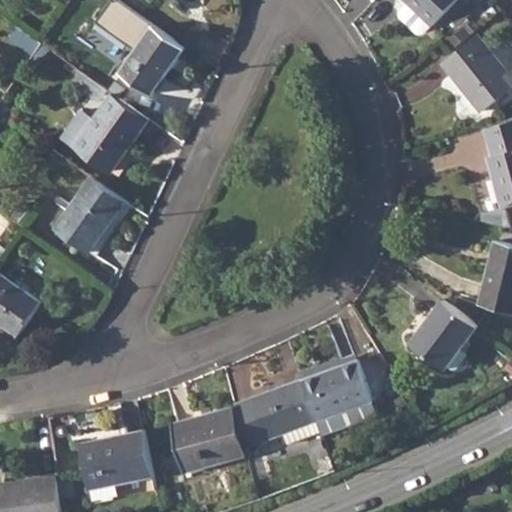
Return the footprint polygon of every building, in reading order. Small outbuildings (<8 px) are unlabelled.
[(455,0),(408,0),(409,1),(401,9),(402,14),(419,31),(424,31),(432,23),(434,24),(455,0)] [(187,46),(155,24),(123,71),(154,92),(187,46)] [(511,76),(477,33),(445,60),(484,108),(511,86),(511,76)] [(64,135),(113,169),(150,117),(114,92),(95,118),(83,109),(64,135)] [(511,118),(485,126),(493,153),(489,155),(503,205),(511,202),(511,118)] [(127,198),(93,174),(57,226),(90,250),(127,198)] [(511,242),(496,238),(481,301),(511,308),(511,242)] [(0,270),(0,320),(20,334),(43,300),(0,270)] [(479,322),(445,296),(413,340),(447,366),(479,322)] [(360,358),(303,378),(322,430),(323,435),(381,414),(360,358)] [(322,430),(303,378),(254,397),(268,437),(285,430),(289,443),(322,430)] [(249,453),(235,405),(174,422),(187,470),(249,453)] [(154,474),(146,429),(82,442),(92,487),(154,474)] [(0,511),(63,511),(59,476),(0,483),(0,511)]
